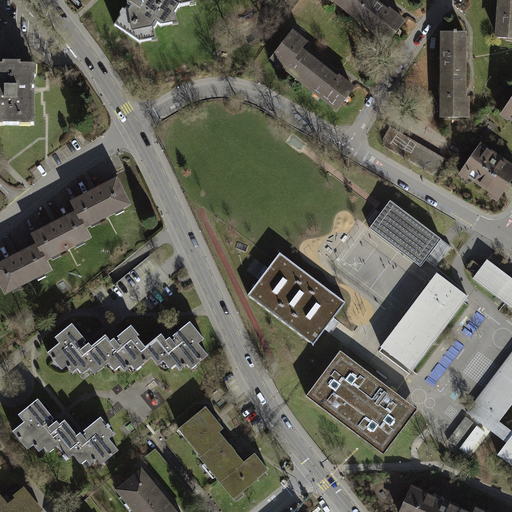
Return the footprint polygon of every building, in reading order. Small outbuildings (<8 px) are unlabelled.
[(140,0),(131,0),(115,25),(138,41),(155,39),(150,26),(154,21),(160,25),(175,23),(174,13),(177,6),(191,4),(190,0),(141,0),(140,0)] [(327,0),(389,44),(406,21),(377,0),(327,0)] [(511,41),(511,0),(498,0),(497,41),(511,41)] [(294,31),(271,62),(341,113),(358,90),(306,51),(311,44),(294,31)] [(441,34),(441,120),(469,120),(469,34),(441,34)] [(0,124),(34,125),(34,94),(34,89),(34,87),(35,65),(20,64),(12,64),(7,64),(0,64),(0,124)] [(511,124),(511,103),(502,118),(511,124)] [(438,175),(447,157),(392,128),(382,145),(438,175)] [(498,199),(511,177),(511,167),(496,157),(478,145),(459,174),(498,199)] [(115,175),(70,199),(75,208),(85,227),(130,203),(115,175)] [(370,228),(370,229),(421,267),(426,260),(436,268),(452,247),(450,246),(445,243),(441,240),(390,201),(370,228)] [(75,208),(29,232),(34,243),(43,261),(89,237),(85,227),(75,208)] [(379,212),(376,210),(367,221),(370,223),(379,212)] [(34,243),(0,260),(0,289),(2,294),(48,270),(43,261),(34,243)] [(345,302),(280,253),(274,261),(268,269),(264,274),(259,280),(248,296),(313,344),(324,329),(329,323),(333,317),(345,302)] [(473,261),(473,260),(472,261),(467,268),(466,270),(475,277),(482,268),(477,264),(473,261)] [(475,277),(474,279),(498,297),(502,300),(505,303),(511,307),(511,279),(487,261),(482,268),(475,277)] [(259,280),(268,269),(265,266),(256,278),(259,280)] [(426,289),(382,347),(382,348),(384,349),(412,370),(464,302),(466,299),(468,297),(437,274),(426,289)] [(340,322),(333,317),(324,329),(330,333),(331,334),(340,322)] [(53,337),(57,343),(46,351),(59,369),(65,365),(71,373),(77,369),(81,374),(89,368),(93,374),(108,363),(113,370),(119,365),(123,371),(130,366),(133,371),(151,357),(158,366),(164,362),(170,370),(175,366),(179,370),(186,365),(190,369),(206,356),(197,343),(202,339),(189,322),(177,330),(164,341),(160,335),(143,347),(135,337),(137,336),(129,325),(116,335),(108,341),(103,335),(98,339),(99,341),(89,348),(83,341),(70,324),(53,337)] [(384,384),(339,351),(306,396),(383,453),(417,408),(409,403),(392,390),(384,384)] [(511,354),(467,413),(472,417),(486,398),(511,364),(511,354)] [(498,455),(511,465),(511,364),(486,398),(472,417),(491,431),(504,441),(505,442),(507,443),(498,455)] [(35,400),(16,415),(22,422),(11,431),(26,450),(32,445),(38,452),(44,448),(48,453),(56,446),(62,454),(61,455),(65,460),(71,455),(79,465),(82,463),(86,468),(90,465),(96,460),(100,464),(117,450),(107,438),(112,434),(98,417),(82,430),(75,436),(63,422),(58,426),(54,421),(51,424),(49,421),(51,419),(35,400)] [(206,408),(177,431),(205,466),(204,467),(213,479),(214,478),(233,500),(235,499),(237,502),(243,497),(242,495),(259,480),(261,481),(267,476),(266,474),(268,472),(255,455),(247,462),(245,464),(231,448),(219,434),(224,430),(215,419),(206,408)] [(474,423),(466,417),(448,440),(456,446),(474,423)] [(486,432),(477,426),(460,449),(468,455),(486,432)] [(151,482),(140,468),(114,490),(133,511),(177,511),(172,506),(151,482)] [(468,511),(440,500),(410,487),(398,511),(468,511)] [(0,494),(0,511),(36,511),(40,509),(24,488),(13,497),(15,499),(8,505),(0,494)]
